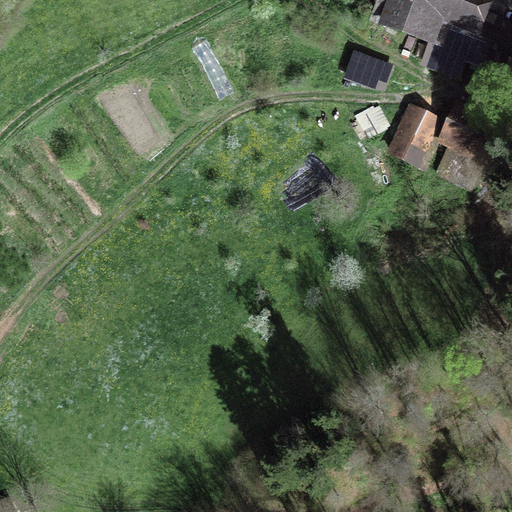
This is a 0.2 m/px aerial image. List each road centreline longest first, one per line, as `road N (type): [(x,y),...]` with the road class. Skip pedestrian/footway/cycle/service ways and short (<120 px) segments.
road 1 (track): [(441,92),(296,95),(228,113),(70,254),(0,331)]
road 2 (track): [(0,448),(14,467),(78,506),(255,511)]
road 3 (track): [(0,70),(150,0)]
road 4 (track): [(315,0),(441,92)]
road 5 (track): [(362,511),(430,490),(511,493)]
